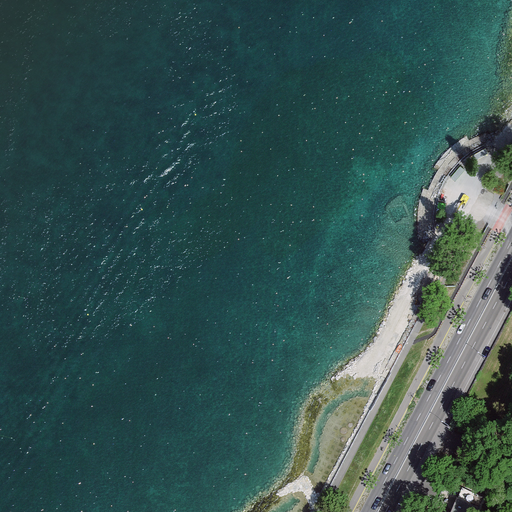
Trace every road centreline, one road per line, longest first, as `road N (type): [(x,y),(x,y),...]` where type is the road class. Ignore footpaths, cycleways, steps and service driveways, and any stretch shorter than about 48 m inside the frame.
road 1 (primary): [(511,240),(368,511)]
road 2 (primary): [(387,511),(511,277)]
